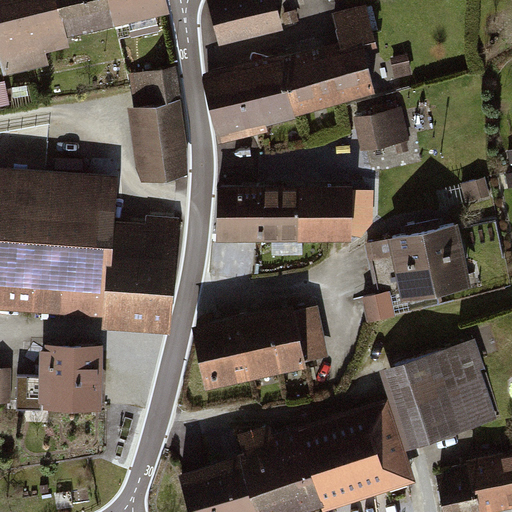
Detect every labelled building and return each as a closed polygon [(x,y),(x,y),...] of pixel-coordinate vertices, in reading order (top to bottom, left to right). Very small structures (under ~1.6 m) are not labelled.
[(0,0),(0,21),(10,68),(54,59),(51,44),(78,38),(75,27),(69,0),(0,0)] [(117,18),(113,0),(69,0),(75,27),(117,18)] [(172,7),(170,0),(113,0),(117,18),(172,7)] [(216,0),(225,38),(306,20),(304,8),(287,12),(284,0),(216,0)] [(287,51),(302,106),(384,83),(374,45),(388,41),(376,1),(342,10),(349,34),(287,51)] [(208,68),(224,127),(302,106),(287,51),(286,46),(208,68)] [(399,57),(403,74),(418,70),(413,53),(399,57)] [(199,167),(182,60),(136,67),(141,100),(134,102),(145,175),(199,167)] [(359,108),(369,146),(417,134),(408,97),(359,108)] [(0,299),(106,307),(106,313),(169,317),(176,218),(147,216),(146,224),(112,222),(112,210),(85,208),(82,178),(46,176),(44,206),(0,203),(0,299)] [(466,183),(469,198),(497,192),(493,177),(466,183)] [(263,190),(223,191),(224,235),(263,234),(263,190)] [(375,191),(263,190),(263,234),(353,234),(363,238),(377,222),(375,191)] [(439,291),(469,285),(455,224),(426,230),(439,291)] [(439,291),(426,230),(370,242),(381,294),(365,298),(370,322),(396,316),(393,301),(439,291)] [(205,333),(214,378),(260,368),(287,362),(313,357),(338,351),(326,295),(301,301),(299,292),(200,313),(205,333)] [(399,364),(424,440),(491,418),(466,343),(399,364)] [(99,346),(49,345),(48,376),(19,375),(19,402),(98,403),(99,346)] [(424,440),(399,364),(379,371),(387,395),(403,447),(424,440)] [(10,371),(0,370),(0,399),(10,400),(10,371)] [(304,434),(325,494),(350,485),(353,496),(413,476),(403,447),(387,395),(300,424),(304,434)] [(243,455),(261,511),(271,511),(325,494),(304,434),(267,447),(260,429),(236,437),(243,455)] [(511,454),(497,458),(507,505),(511,503),(511,454)] [(261,511),(243,455),(184,475),(196,511),(261,511)] [(448,511),(472,511),(507,505),(497,458),(471,464),(472,469),(441,476),(448,511)]
